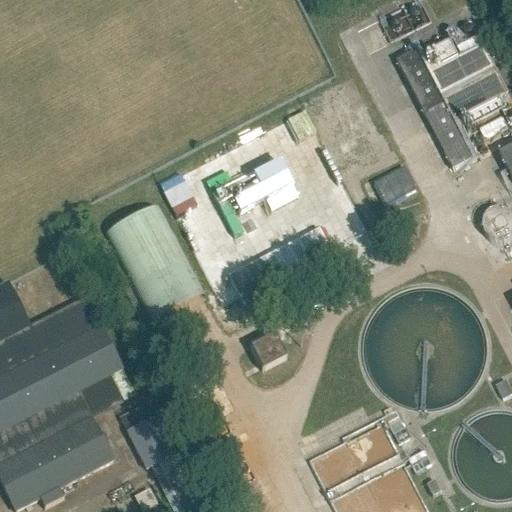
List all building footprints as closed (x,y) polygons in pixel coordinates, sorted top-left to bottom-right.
[(433,78),(426,65),(420,52),(397,64),(454,174),(477,162),(463,136),(505,114),(500,104),(507,101),(482,53),(433,78)] [(511,180),(511,154),(501,160),(511,180)] [(24,209),(34,204),(31,197),(0,210),(0,225),(2,229),(11,225),(8,218),(16,215),(22,228),(31,224),(24,209)] [(153,327),(204,300),(157,211),(106,237),(153,327)] [(28,331),(7,289),(0,292),(0,488),(12,511),(22,511),(39,504),(42,511),(44,511),(63,503),(58,493),(101,472),(79,428),(134,399),(85,302),(28,331)] [(285,363),(273,340),(249,352),(261,376),(285,363)] [(201,511),(149,408),(120,423),(146,474),(151,471),(171,511),(201,511)] [(244,440),(227,448),(231,457),(248,448),(244,440)] [(127,493),(136,507),(145,501),(136,487),(127,493)]
